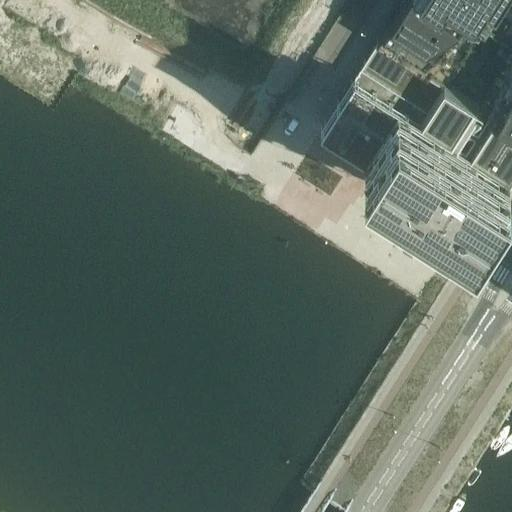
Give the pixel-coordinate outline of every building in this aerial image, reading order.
[(440,0),(401,0),(377,39),(378,39),(447,82),(482,27),(472,20),(440,0)] [(511,0),(440,0),(472,20),(482,27),(511,45),(511,0)] [(317,22),(308,40),(329,50),(337,32),(317,22)] [(378,39),(323,127),(366,154),(475,224),(510,169),(511,166),(511,124),(487,108),(447,82),(378,39)] [(511,60),(487,108),(511,124),(511,60)] [(408,294),(256,198),(204,280),(356,377),(408,294)]
